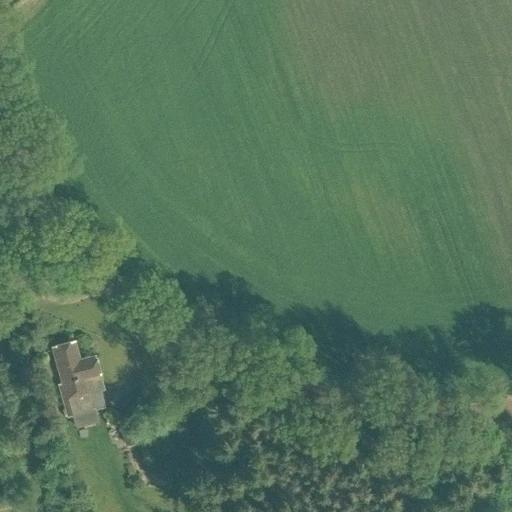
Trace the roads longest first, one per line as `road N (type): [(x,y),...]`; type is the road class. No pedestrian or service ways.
road 1 (tertiary): [(511,408),(409,415),(316,398),(209,354),(95,270)]
road 2 (unknown): [(18,282),(6,302),(1,342),(40,511)]
road 3 (tertiary): [(95,270),(43,206),(0,132)]
